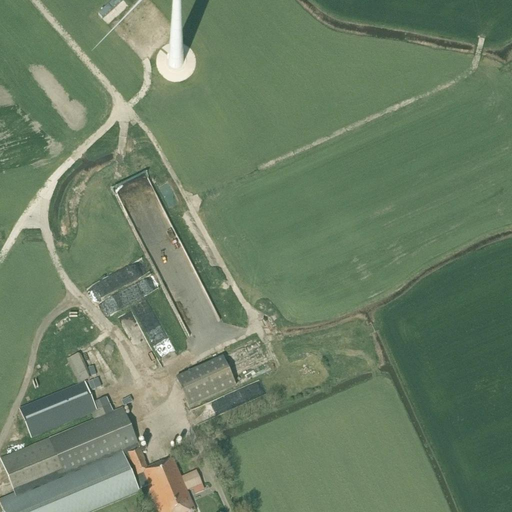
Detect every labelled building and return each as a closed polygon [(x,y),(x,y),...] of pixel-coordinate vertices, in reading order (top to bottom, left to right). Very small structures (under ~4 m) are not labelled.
[(122,1),(120,0),(115,0),(98,15),(102,19),(122,1)] [(181,57),(180,56),(179,55),(178,55),(177,55),(176,55),(175,55),(174,55),(172,55),(171,56),(170,57),(169,58),(169,59),(168,60),(168,61),(168,63),(168,64),(169,65),(169,66),(170,67),(171,68),(171,69),(172,69),(173,70),(174,70),(175,70),(176,70),(177,70),(178,70),(179,69),(180,69),(180,68),(181,68),(182,67),(183,66),(183,65),(183,64),(183,63),(183,62),(183,61),(183,60),(183,59),(182,58),(182,57),(181,57)] [(135,315),(124,320),(143,356),(153,350),(151,346),(146,335),(135,315)] [(227,356),(177,379),(190,407),(272,371),(255,334),(223,349),(227,356)] [(78,386),(91,380),(85,367),(88,366),(83,353),(67,361),(78,386)] [(228,392),(234,406),(267,391),(261,378),(228,392)] [(16,497),(0,504),(3,511),(100,511),(140,496),(123,454),(127,453),(127,454),(137,478),(143,476),(158,511),(195,511),(196,511),(188,494),(187,494),(186,492),(201,485),(196,471),(180,478),(173,460),(163,464),(162,462),(147,469),(145,464),(146,464),(140,449),(139,449),(123,409),(106,416),(103,409),(97,412),(86,384),(21,410),(32,438),(91,414),(94,421),(1,459),(16,497)]
